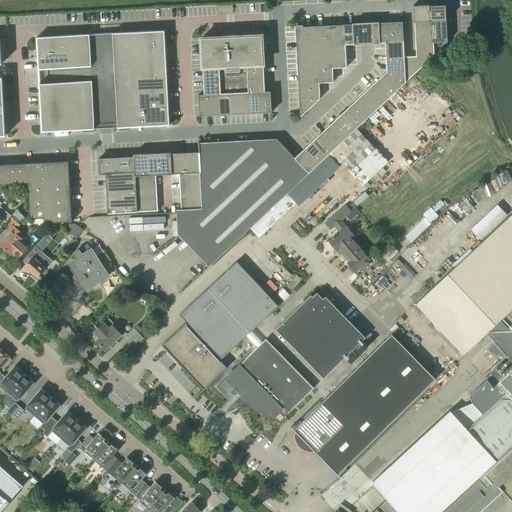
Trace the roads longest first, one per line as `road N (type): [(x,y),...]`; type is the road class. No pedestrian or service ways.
road 1 (unclassified): [(183,22),(18,30),(24,145)]
road 2 (residential): [(46,370),(192,494)]
road 3 (unclassified): [(366,7),(368,63),(298,128),(283,129)]
road 4 (unclassified): [(190,133),(24,145)]
road 5 (tertiary): [(235,511),(113,400)]
road 6 (residential): [(123,387),(0,278)]
